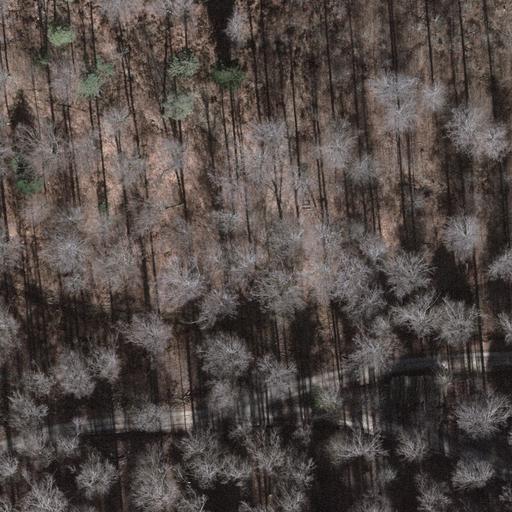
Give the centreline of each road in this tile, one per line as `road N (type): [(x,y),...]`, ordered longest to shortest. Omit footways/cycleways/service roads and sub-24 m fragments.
road 1 (track): [(242,409),(328,374),(511,350)]
road 2 (track): [(242,409),(386,423),(511,463)]
road 3 (track): [(0,452),(242,409)]
